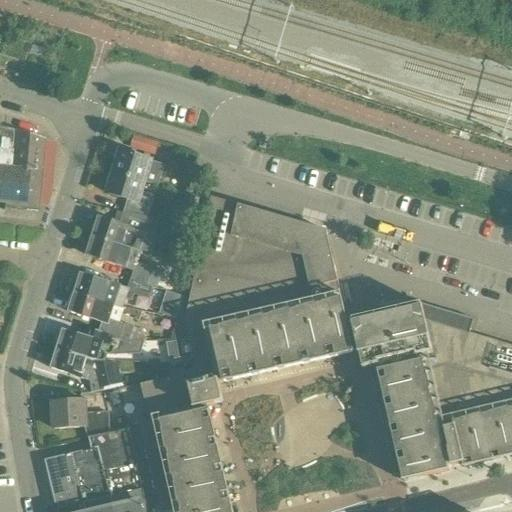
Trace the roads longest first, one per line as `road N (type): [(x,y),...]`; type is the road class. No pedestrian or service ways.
road 1 (residential): [(242,116),(270,115),(511,187)]
road 2 (residential): [(32,511),(12,401),(14,361),(47,258)]
road 3 (residential): [(47,258),(88,114)]
road 4 (unclassified): [(221,149),(88,114)]
road 5 (residential): [(378,511),(511,480)]
